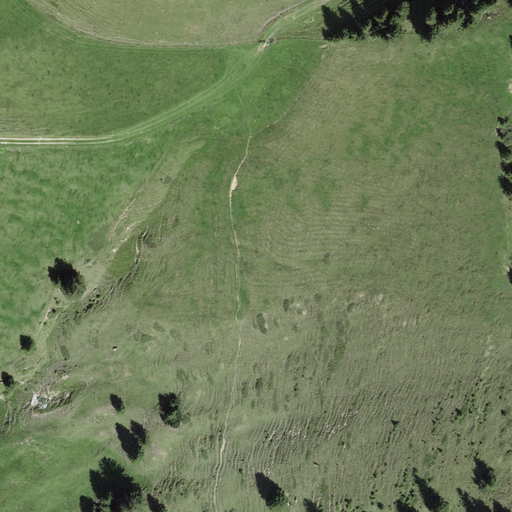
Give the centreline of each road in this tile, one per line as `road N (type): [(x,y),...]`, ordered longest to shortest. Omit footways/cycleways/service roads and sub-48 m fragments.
road 1 (track): [(0,140),(124,136),(236,77)]
road 2 (track): [(236,77),(279,26),(328,0)]
